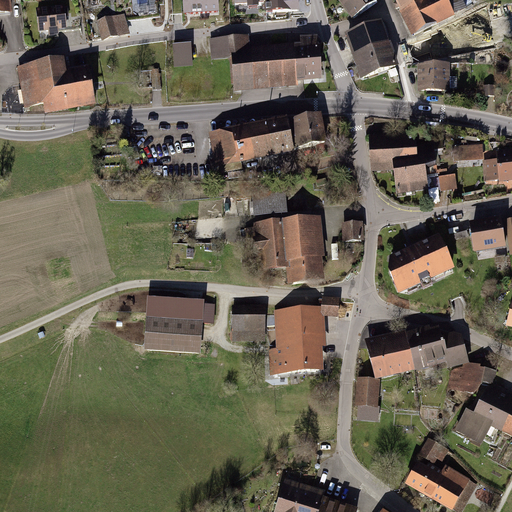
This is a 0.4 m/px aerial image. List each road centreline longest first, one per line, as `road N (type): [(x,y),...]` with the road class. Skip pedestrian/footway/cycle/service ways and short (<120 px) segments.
road 1 (residential): [(0,62),(147,37),(322,23)]
road 2 (tertiary): [(86,121),(352,106)]
road 3 (residential): [(361,307),(348,378),(347,457),(409,511)]
road 4 (residential): [(364,289),(284,295),(141,282)]
road 5 (tertiary): [(352,106),(511,127)]
road 6 (residential): [(511,353),(463,330),(361,307)]
road 7 (track): [(0,338),(141,282)]
road 8 (residential): [(376,213),(406,216),(511,199)]
